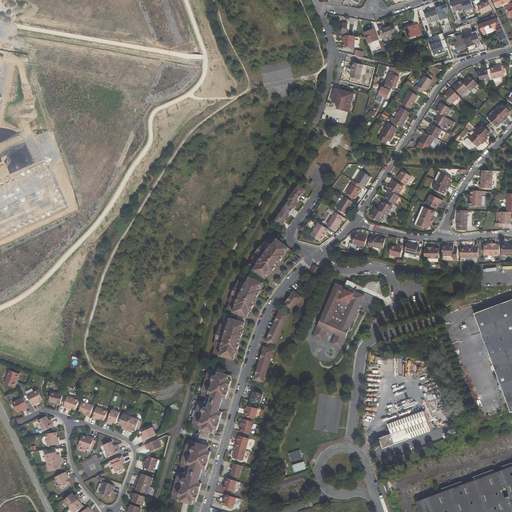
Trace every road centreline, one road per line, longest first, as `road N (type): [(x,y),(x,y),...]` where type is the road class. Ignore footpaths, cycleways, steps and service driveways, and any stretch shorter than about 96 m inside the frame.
road 1 (unclassified): [(205,57),(195,89),(153,112),(150,141),(103,215),(32,290),(0,308)]
road 2 (residential): [(205,511),(271,304),(315,256)]
road 3 (residential): [(319,253),(342,269),(380,268),(396,283),(393,304),(362,352),(349,448)]
road 4 (residential): [(355,222),(440,84),(459,66),(511,49)]
road 5 (unclassified): [(205,57),(0,24)]
road 6 (residential): [(442,238),(471,170),(511,129)]
road 7 (residential): [(117,508),(133,447),(72,419)]
road 8 (residential): [(318,7),(333,54),(315,122)]
